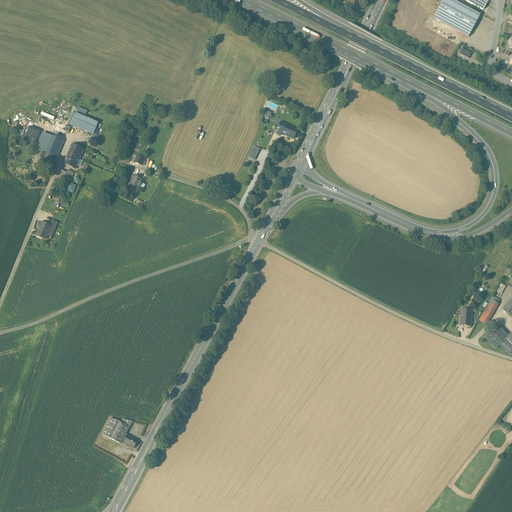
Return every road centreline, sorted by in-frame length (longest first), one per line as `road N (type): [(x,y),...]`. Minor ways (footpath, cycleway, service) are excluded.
road 1 (primary): [(112,511),(259,241)]
road 2 (residential): [(259,241),(399,315),(511,359)]
road 3 (residential): [(0,332),(252,236),(259,241)]
road 4 (motorway): [(408,82),(478,140),(496,172),(494,196),(476,222),(456,232),(417,230)]
road 5 (primary): [(298,167),(380,0)]
road 6 (motorway): [(243,0),(408,82)]
road 7 (motorway): [(511,121),(350,38)]
